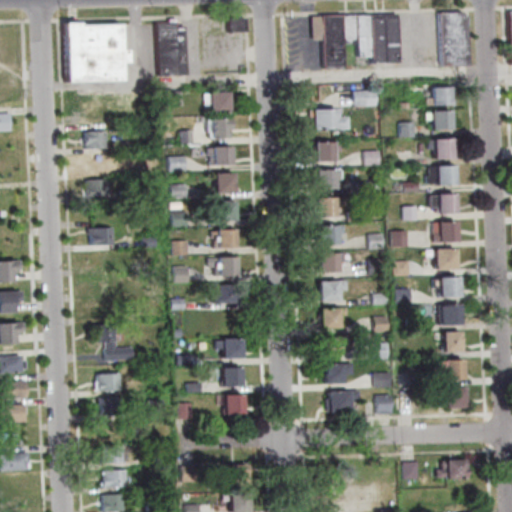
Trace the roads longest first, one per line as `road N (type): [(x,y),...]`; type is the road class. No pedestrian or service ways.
road 1 (residential): [(67,511),(42,0)]
road 2 (residential): [(291,511),(266,0)]
road 3 (residential): [(511,476),(488,0)]
road 4 (residential): [(177,442),(511,432)]
